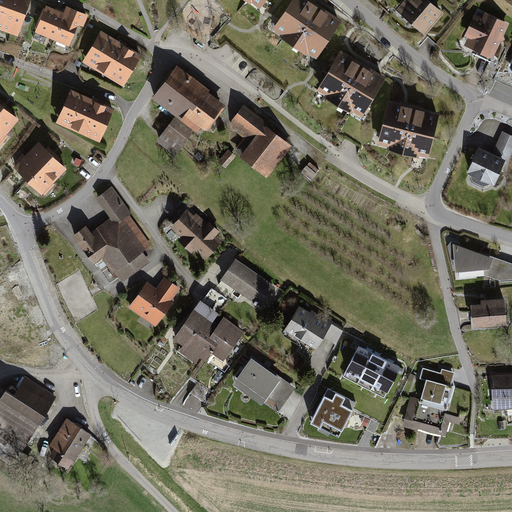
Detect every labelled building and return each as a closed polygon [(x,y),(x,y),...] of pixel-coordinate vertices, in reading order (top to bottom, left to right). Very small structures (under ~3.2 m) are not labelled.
[(21,0),(0,0),(0,26),(18,33),(29,3),(21,0)] [(306,0),(293,0),(276,26),(286,33),(284,37),(315,58),(339,22),(306,0)] [(408,0),(409,6),(404,13),(424,31),(440,12),(425,0),(408,0)] [(64,16),(65,16),(56,37),(69,42),(78,22),(82,24),(86,15),(68,7),(64,16)] [(65,16),(64,16),(46,8),(34,37),(44,42),(48,34),(56,37),(65,16)] [(486,17),(477,13),(469,32),(477,35),(474,43),(476,50),(483,47),(493,51),(498,40),(497,36),(501,34),(506,25),(487,15),(486,17)] [(140,56),(101,32),(86,57),(100,66),(102,61),(114,68),(111,72),(125,81),(140,56)] [(340,54),(318,90),(350,110),(352,106),(363,112),(382,79),(340,54)] [(173,72),(170,70),(163,79),(166,81),(154,97),(179,115),(160,141),(175,152),(187,138),(185,136),(186,135),(187,133),(187,132),(186,131),(191,125),(194,127),(199,121),(206,127),(221,107),(215,102),(217,98),(207,91),(208,89),(189,75),(185,80),(174,71),(173,72)] [(113,109),(71,91),(59,118),(74,124),(76,120),(88,125),(86,130),(101,136),(113,109)] [(437,115),(389,103),(380,141),(392,144),(391,148),(415,154),(416,150),(428,152),(437,115)] [(0,138),(17,118),(3,107),(0,110),(0,138)] [(268,126),(245,108),(233,123),(233,127),(245,137),(253,143),(243,155),(263,171),(285,143),(265,128),(268,126)] [(506,162),(511,148),(511,136),(508,135),(505,142),(500,140),(493,156),(479,150),(470,171),(472,172),(475,179),(484,183),(490,180),(493,182),(503,160),(506,162)] [(242,157),(243,155),(253,143),(245,137),(234,151),(242,157)] [(52,155),(40,143),(16,167),(29,179),(52,155)] [(234,157),(228,152),(220,161),(226,166),(234,157)] [(65,168),(52,155),(29,179),(41,191),(65,168)] [(316,174),(307,165),(302,171),(312,179),(316,174)] [(112,188),(99,198),(105,206),(109,203),(114,209),(123,203),(112,188)] [(109,203),(105,206),(116,222),(119,220),(140,250),(149,244),(129,215),(131,213),(123,203),(114,209),(109,203)] [(200,224),(183,208),(179,213),(183,217),(175,226),(174,226),(183,235),(188,235),(196,242),(196,247),(206,255),(218,241),(213,236),(218,230),(209,223),(207,226),(204,223),(201,224),(200,224)] [(183,217),(179,213),(170,222),(175,226),(183,217)] [(85,227),(75,235),(94,262),(104,255),(120,278),(147,259),(140,250),(119,220),(116,222),(94,238),(85,227)] [(487,266),(488,274),(499,278),(511,277),(511,265),(491,258),(490,259),(455,246),(457,269),(487,266)] [(272,287),(235,261),(223,278),(236,287),(255,301),(253,303),(256,305),(257,302),(260,304),(267,294),(272,287)] [(232,294),(236,287),(223,278),(218,284),(232,294)] [(157,291),(147,284),(130,307),(142,315),(144,312),(157,322),(172,301),(169,300),(178,288),(166,279),(157,291)] [(0,309),(28,299),(22,281),(0,289),(0,309)] [(275,284),(272,287),(267,294),(277,301),(285,291),(275,284)] [(227,299),(212,288),(202,302),(176,337),(204,357),(210,349),(216,340),(213,337),(215,335),(214,334),(206,329),(209,324),(205,321),(209,316),(213,319),(227,299)] [(483,304),(472,305),(474,324),(505,322),(503,299),(483,300),(483,304)] [(299,308),(287,328),(288,328),(316,345),(323,334),(328,326),(299,308)] [(8,317),(3,319),(10,332),(15,329),(8,317)] [(224,320),(214,334),(215,335),(213,337),(216,340),(210,349),(213,351),(214,349),(223,356),(241,331),(224,320)] [(331,321),(328,326),(323,334),(336,343),(344,329),(331,321)] [(316,345),(288,328),(284,335),(300,345),(297,350),(308,357),(316,345)] [(373,352),(359,345),(347,369),(360,376),(373,352)] [(209,360),(225,370),(230,362),(214,352),(209,360)] [(386,359),(373,352),(360,376),(374,383),(386,359)] [(251,359),(238,379),(264,398),(267,394),(281,404),(292,388),(251,359)] [(400,367),(386,359),(374,383),(388,390),(400,367)] [(420,401),(420,403),(460,414),(462,407),(448,403),(452,386),(434,380),(436,371),(423,367),(421,377),(427,379),(420,401)] [(505,374),(492,375),(494,405),(505,405),(505,414),(511,413),(511,376),(505,376),(505,374)] [(0,455),(18,468),(28,456),(21,451),(50,402),(52,395),(26,378),(17,392),(16,391),(15,393),(12,393),(10,393),(9,391),(7,390),(0,401),(0,455)] [(328,388),(312,417),(340,432),(356,402),(328,388)] [(420,403),(420,401),(412,399),(405,423),(417,426),(418,422),(421,422),(420,427),(436,432),(436,429),(443,431),(447,417),(458,420),(460,414),(420,403)] [(67,419),(58,433),(81,448),(90,433),(67,419)] [(81,448),(58,433),(51,444),(57,447),(52,455),(67,465),(72,458),(74,458),(81,448)]
